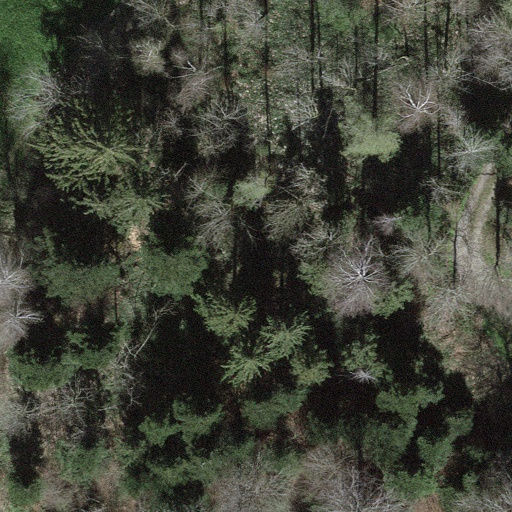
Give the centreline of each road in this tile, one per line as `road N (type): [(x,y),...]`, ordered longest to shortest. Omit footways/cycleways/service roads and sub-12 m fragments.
road 1 (track): [(0,182),(33,123),(153,0)]
road 2 (track): [(511,139),(473,216),(468,283),(511,345)]
